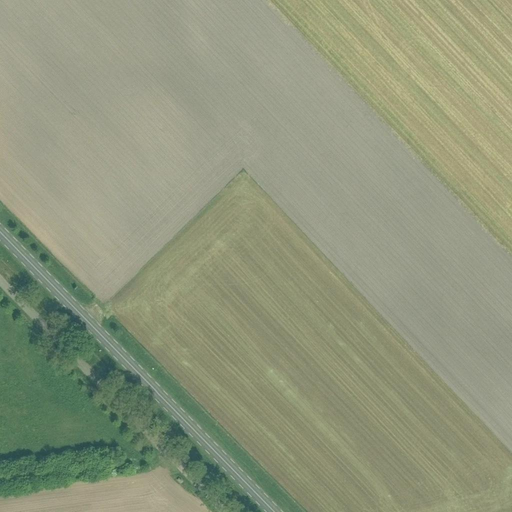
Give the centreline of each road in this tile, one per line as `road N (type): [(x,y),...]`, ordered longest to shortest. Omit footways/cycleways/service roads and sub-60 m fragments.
road 1 (secondary): [(272,511),(0,232)]
road 2 (unclassified): [(224,511),(0,281)]
